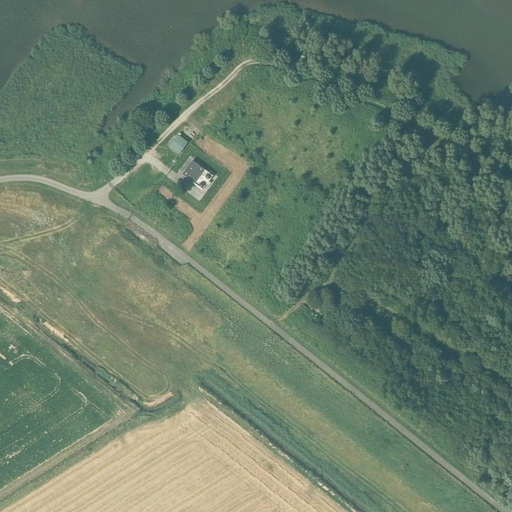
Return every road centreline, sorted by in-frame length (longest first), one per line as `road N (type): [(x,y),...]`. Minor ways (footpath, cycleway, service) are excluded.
road 1 (track): [(436,134),(305,74),(249,59),(95,200)]
road 2 (track): [(95,200),(72,265),(17,320)]
